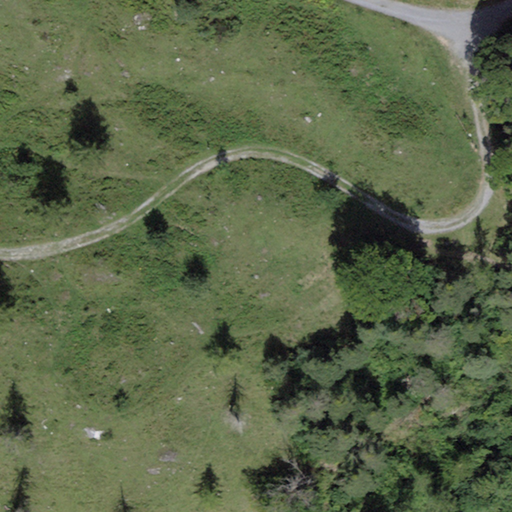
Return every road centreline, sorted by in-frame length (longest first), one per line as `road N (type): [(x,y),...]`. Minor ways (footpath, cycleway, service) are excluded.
road 1 (track): [(457,26),(490,180),(473,211),(451,222),(407,225),(308,165),(237,152),(104,233),(47,251),(0,251)]
road 2 (track): [(370,0),(457,26),(510,0)]
